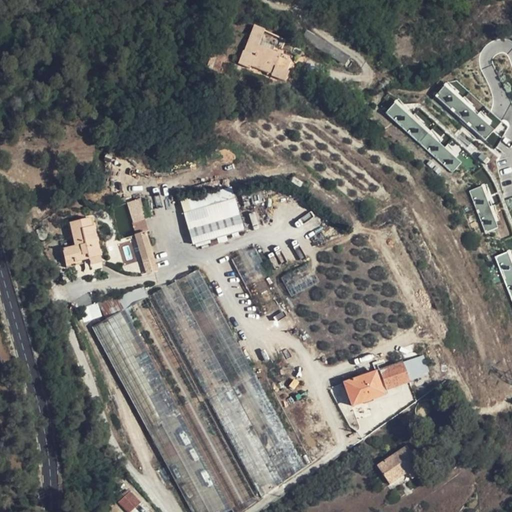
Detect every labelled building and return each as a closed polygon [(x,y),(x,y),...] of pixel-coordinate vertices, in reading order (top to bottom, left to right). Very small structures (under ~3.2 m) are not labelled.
[(265,30),(253,26),(244,52),(243,51),(238,63),(250,68),(251,65),(272,74),(271,76),(285,81),(289,71),(276,66),(280,54),(259,45),(265,30)] [(342,52),(315,36),(311,42),(338,59),(342,52)] [(216,77),(222,57),(211,54),(205,73),(216,77)] [(484,139),(492,131),(444,87),(435,96),(484,139)] [(385,114),(452,173),(461,163),(394,103),(385,114)] [(496,228),(481,187),(469,191),(484,233),(496,228)] [(183,201),(186,212),(236,199),(233,188),(183,201)] [(116,201),(117,204),(118,206),(125,204),(127,203),(126,198),(116,201)] [(141,203),(146,219),(150,218),(146,203),(145,198),(140,200),(141,203)] [(236,199),(186,212),(195,245),(245,232),(236,199)] [(128,204),(133,223),(146,219),(141,203),(140,200),(127,203),(128,204)] [(93,227),(92,227),(90,219),(70,223),(75,247),(63,250),(65,262),(74,260),(75,261),(82,259),(87,258),(100,255),(93,227)] [(146,219),(133,223),(137,234),(146,232),(149,231),(146,219)] [(137,234),(136,235),(147,273),(158,270),(146,232),(137,234)] [(241,278),(246,287),(257,281),(255,277),(243,255),(240,248),(228,254),(241,278)] [(255,249),(243,255),(255,277),(257,281),(268,276),(269,275),(255,249)] [(511,261),(509,252),(495,257),(511,301),(511,261)] [(100,255),(87,258),(89,265),(101,262),(100,255)] [(75,261),(66,263),(67,268),(84,264),(82,259),(75,261)] [(311,272),(307,263),(288,274),(280,278),(291,298),(318,283),(311,272)] [(261,497),(303,468),(248,363),(198,270),(152,295),(261,497)] [(153,308),(147,296),(143,287),(118,296),(125,309),(124,310),(101,323),(203,511),(224,511),(231,508),(233,511),(241,511),(257,500),(170,338),(153,308)] [(87,306),(91,319),(102,315),(99,303),(87,306)] [(423,356),(380,371),(387,390),(422,377),(421,374),(429,371),(423,356)] [(352,406),(383,394),(375,373),(344,384),(352,406)] [(405,427),(415,420),(411,413),(401,420),(405,427)] [(408,447),(378,467),(389,484),(408,472),(412,478),(424,470),(408,447)] [(119,502),(128,511),(130,511),(140,503),(130,492),(119,502)]
